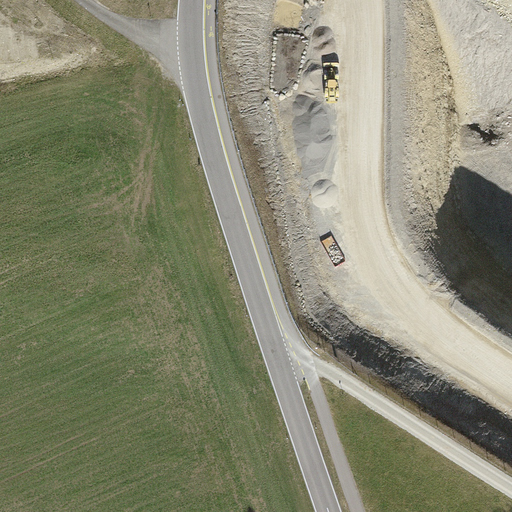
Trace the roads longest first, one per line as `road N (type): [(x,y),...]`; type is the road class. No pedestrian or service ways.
road 1 (tertiary): [(331,511),(204,128),(192,0)]
road 2 (track): [(274,350),(305,360),(511,490)]
road 3 (track): [(193,45),(159,39),(83,0)]
